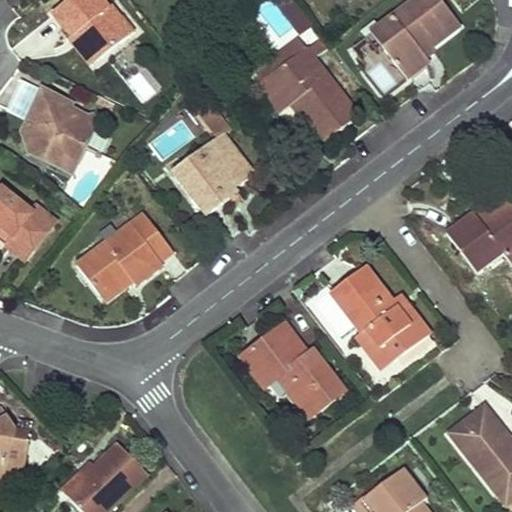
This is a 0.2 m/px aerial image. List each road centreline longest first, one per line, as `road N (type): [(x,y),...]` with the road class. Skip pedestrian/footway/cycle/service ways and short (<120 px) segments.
road 1 (residential): [(359,193),(129,368)]
road 2 (residential): [(359,193),(465,327),(468,355)]
road 3 (residential): [(234,511),(129,368)]
road 4 (residential): [(492,89),(359,193)]
road 5 (residential): [(129,368),(92,363),(0,328)]
